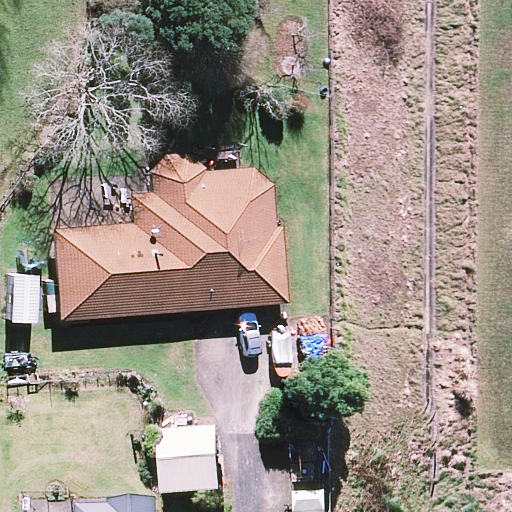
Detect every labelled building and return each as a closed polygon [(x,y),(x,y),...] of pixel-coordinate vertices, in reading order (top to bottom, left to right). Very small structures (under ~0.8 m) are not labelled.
[(53,325),(278,308),(271,222),(267,222),(264,193),(253,194),(251,171),(188,176),(186,151),(141,154),(144,201),(124,202),(126,233),(47,239),(53,325)] [(309,166),(272,164),(271,197),(308,198),(309,166)] [(31,283),(7,281),(3,323),(27,325),(31,283)] [(221,498),(219,439),(158,441),(161,500),(221,498)] [(328,511),(330,491),(291,488),(289,511),(328,511)]
